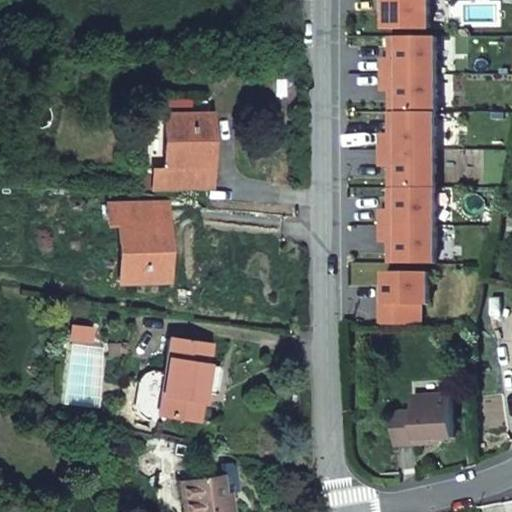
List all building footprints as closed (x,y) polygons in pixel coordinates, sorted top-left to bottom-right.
[(356,12),(347,13),(347,71),(429,70),(430,100),(500,98),(497,28),(386,32),(385,11),(373,12),(372,1),(356,1),(356,12)] [(347,103),(347,122),(376,123),(376,103),(347,103)] [(215,190),(216,109),(163,109),(163,166),(150,166),(150,190),(215,190)] [(443,158),(442,210),(468,210),(468,158),(443,158)] [(172,283),(170,199),(106,201),(107,225),(118,224),(120,284),(172,283)] [(94,325),(70,325),(69,339),(93,340),(94,325)] [(168,336),(164,371),(151,369),(142,372),(135,382),(133,405),(136,414),(143,420),(157,421),(158,415),(202,421),(205,392),(218,394),(222,366),(211,364),(214,342),(168,336)] [(122,355),(122,342),(110,342),(110,355),(122,355)] [(454,396),(415,398),(415,412),(395,413),(397,447),(437,445),(437,439),(456,438),(454,396)] [(228,494),(226,477),(220,478),(222,495),(228,494)] [(230,511),(228,494),(222,495),(220,478),(179,483),(183,511),(230,511)]
